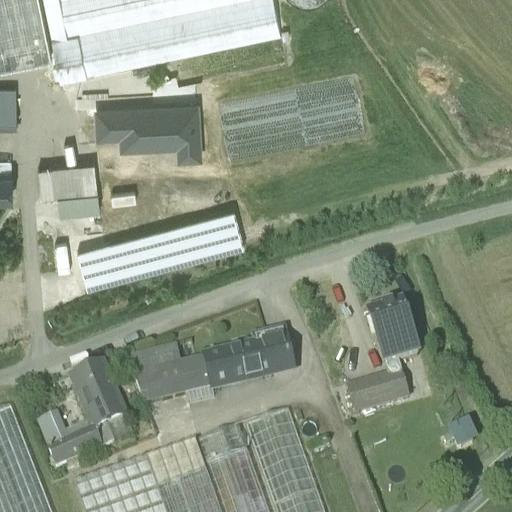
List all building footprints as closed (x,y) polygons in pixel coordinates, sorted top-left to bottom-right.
[(37,0),(0,0),(0,70),(1,74),(51,64),(37,0)] [(43,0),(62,81),(77,78),(68,36),(59,0),(43,0)] [(59,0),(68,36),(239,0),(59,0)] [(239,0),(68,36),(77,78),(282,35),(275,0),(239,0)] [(286,0),(291,5),(299,9),(308,10),(317,8),(324,4),(327,0),(286,0)] [(176,76),(183,112),(290,90),(283,54),(176,76)] [(19,87),(0,87),(0,109),(18,110),(19,87)] [(185,123),(192,157),(300,135),(293,100),(185,123)] [(158,106),(79,110),(81,135),(112,133),(113,145),(132,144),(131,132),(160,130),(158,106)] [(18,110),(0,109),(0,127),(18,128),(18,110)] [(303,139),(186,164),(193,195),(309,171),(303,139)] [(94,163),(81,164),(84,193),(97,192),(94,163)] [(81,164),(50,167),(50,168),(53,196),(57,196),(84,193),(81,164)] [(50,168),(38,169),(41,197),(53,196),(50,168)] [(100,182),(105,215),(188,203),(184,170),(100,182)] [(0,199),(13,199),(13,176),(0,175),(0,199)] [(84,193),(57,196),(59,215),(99,211),(97,192),(84,193)] [(233,211),(76,252),(86,289),(242,248),(233,211)] [(404,305),(371,315),(379,346),(393,342),(412,337),(413,336),(404,305)] [(284,333),(253,340),(256,348),(263,380),(293,373),(284,333)] [(393,342),(399,365),(400,365),(418,360),(412,337),(393,342)] [(399,365),(393,342),(379,346),(388,378),(402,374),(399,365)] [(176,348),(126,360),(144,408),(263,380),(256,348),(180,366),(176,348)] [(101,364),(71,378),(70,378),(69,378),(92,431),(93,431),(95,434),(106,429),(124,420),(125,421),(126,420),(102,363),(100,364),(101,364)] [(388,378),(360,387),(368,412),(410,399),(400,365),(399,365),(402,374),(388,378)] [(360,387),(349,390),(356,416),(368,412),(360,387)] [(359,511),(321,401),(296,409),(331,511),(359,511)] [(10,409),(0,412),(0,511),(51,511),(40,483),(10,409)] [(325,511),(290,410),(247,425),(276,511),(325,511)] [(58,416),(37,425),(48,451),(69,442),(58,416)] [(455,452),(477,444),(469,422),(447,431),(455,452)] [(240,427),(196,442),(204,465),(248,450),(240,427)] [(106,429),(95,434),(102,450),(114,444),(106,429)] [(92,431),(71,441),(79,460),(102,450),(95,434),(93,431),(92,431)] [(69,442),(48,451),(56,471),(79,460),(71,441),(69,442)] [(82,511),(220,511),(204,465),(196,442),(73,484),(82,511)] [(270,511),(248,450),(204,465),(220,511),(270,511)]
